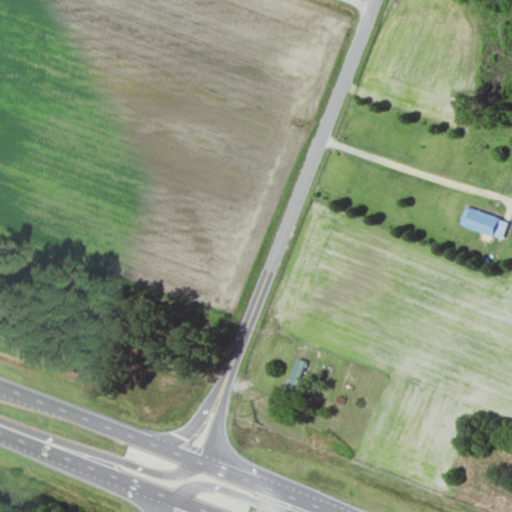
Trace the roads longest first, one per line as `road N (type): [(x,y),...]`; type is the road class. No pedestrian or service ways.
road 1 (tertiary): [(222,387),(374,0)]
road 2 (trunk): [(332,511),(0,385)]
road 3 (trunk): [(0,432),(211,511)]
road 4 (trunk): [(0,419),(156,473),(179,473),(198,461)]
road 5 (tertiary): [(198,461),(222,387),(182,437),(159,446)]
road 6 (trunk): [(294,511),(223,488),(192,486),(175,498)]
